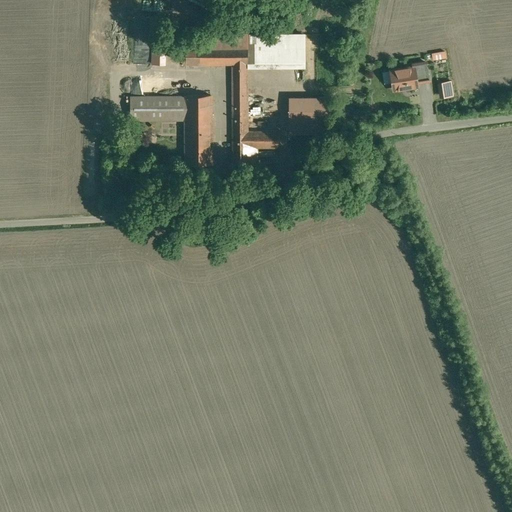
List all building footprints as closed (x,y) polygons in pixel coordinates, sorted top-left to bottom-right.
[(165,30),(153,30),(153,64),(165,64),(165,30)] [(233,34),(186,35),(186,47),(233,47),(233,34)] [(305,35),(261,35),(246,34),(233,34),(233,47),(248,47),(248,68),(305,68),(305,35)] [(233,47),(186,47),(186,64),(232,64),(233,164),(257,164),(257,148),(248,148),(247,148),(247,131),(248,68),(248,47),(233,47)] [(448,51),(434,52),(435,59),(449,58),(448,51)] [(421,82),(432,81),(430,64),(419,65),(419,66),(419,67),(421,82)] [(393,69),(395,90),(421,87),(421,82),(419,67),(419,66),(393,69)] [(442,97),(455,96),(454,80),(441,81),(442,97)] [(186,95),(131,96),(131,121),(186,120),(186,119),(186,95)] [(211,95),(186,95),(186,119),(211,119),(211,95)] [(331,98),(289,98),(289,134),(331,134),(331,98)] [(211,119),(186,119),(186,120),(186,164),(211,164),(211,119)] [(280,131),(247,131),(248,148),(257,148),(279,148),(280,131)] [(168,169),(168,158),(160,159),(160,170),(168,169)] [(141,175),(131,175),(131,200),(141,200),(141,175)]
